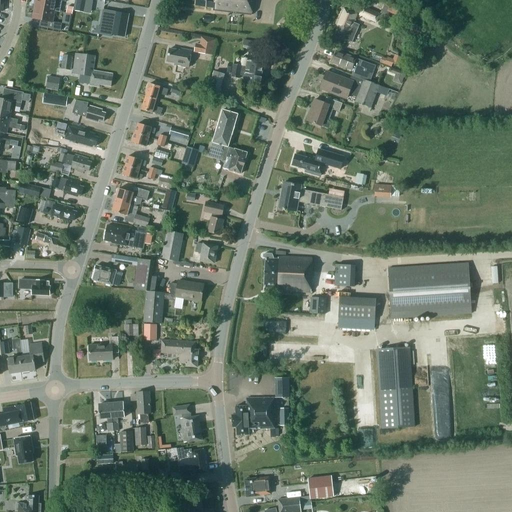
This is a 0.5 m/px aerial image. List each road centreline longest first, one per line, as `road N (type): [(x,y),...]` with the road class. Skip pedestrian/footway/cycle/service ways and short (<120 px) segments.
road 1 (tertiary): [(215,381),(230,289),(325,0)]
road 2 (residential): [(73,273),(158,0)]
road 3 (residential): [(215,381),(54,390)]
road 4 (tertiary): [(234,511),(215,381)]
road 5 (residential): [(52,511),(54,390)]
